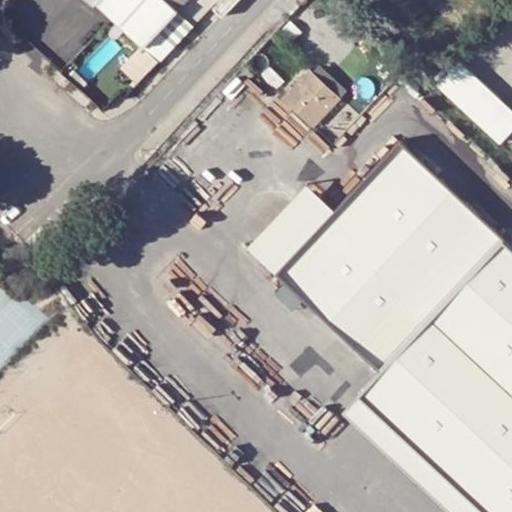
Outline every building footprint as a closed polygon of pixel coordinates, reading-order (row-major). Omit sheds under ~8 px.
[(98,0),(98,1),(119,20),(112,27),(112,31),(114,33),(122,34),(127,28),(162,61),(195,26),(176,9),(184,0),(98,0)] [(195,26),(219,0),(184,0),(176,9),(195,26)] [(502,142),(511,131),(511,106),(463,59),(440,82),(502,142)] [(342,96),(312,66),(284,96),(315,123),(342,96)] [(354,387),(487,511),(511,511),(511,243),(401,138),(335,207),(274,272),(376,367),(354,387)] [(251,248),(274,272),(335,207),(311,185),(251,248)]
